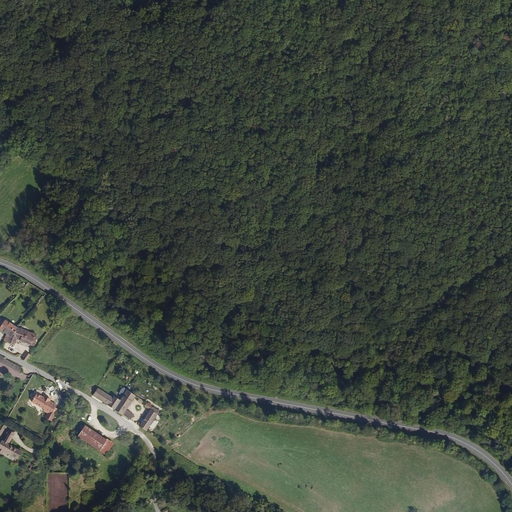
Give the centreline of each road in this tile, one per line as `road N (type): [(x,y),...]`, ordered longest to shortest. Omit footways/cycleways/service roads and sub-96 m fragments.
road 1 (tertiary): [(511,484),(454,438),(182,379),(0,262)]
road 2 (residential): [(137,433),(0,351)]
